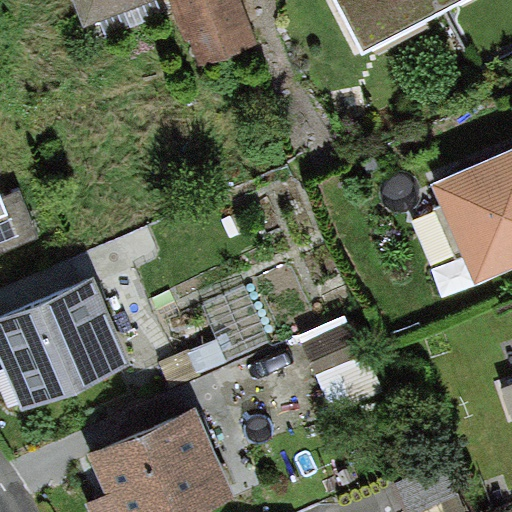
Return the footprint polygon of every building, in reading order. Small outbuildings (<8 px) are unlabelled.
[(79,0),(85,13),(118,0),(79,0)] [(243,0),(171,0),(185,38),(192,35),(200,59),(257,38),(243,0)] [(341,0),(364,42),(446,0),(341,0)] [(511,256),(511,136),(431,171),(475,272),(511,256)] [(0,249),(41,233),(21,182),(3,189),(0,181),(0,249)] [(93,266),(0,307),(0,349),(23,403),(132,355),(93,266)] [(217,334),(159,358),(170,383),(271,340),(246,281),(202,299),(217,334)] [(353,316),(302,337),(316,369),(367,348),(353,316)] [(367,348),(316,369),(332,408),(383,386),(367,348)] [(511,377),(502,381),(511,409),(511,377)] [(198,395),(88,443),(107,487),(85,496),(91,511),(187,511),(239,489),(198,395)] [(443,456),(393,478),(401,495),(408,511),(458,488),(443,456)]
